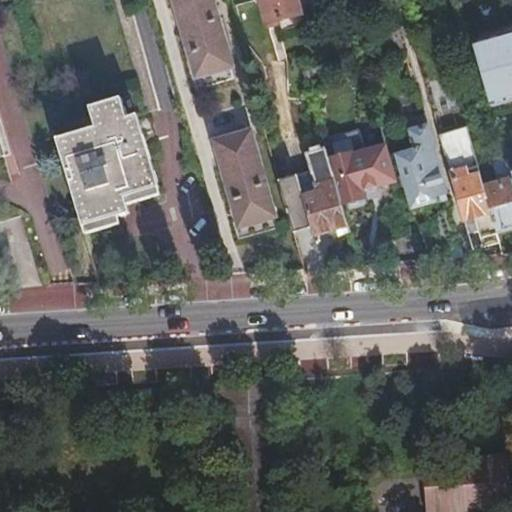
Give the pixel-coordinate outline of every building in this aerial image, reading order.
[(215,0),(181,0),(200,69),(232,60),(215,0)] [(279,36),(291,32),(281,0),(258,0),(265,22),(266,21),(268,28),(276,25),(279,36)] [(281,0),(291,32),(305,28),(302,17),(309,15),(305,1),(309,0),(281,0)] [(397,20),(381,24),(390,51),(405,47),(397,20)] [(509,175),(511,186),(511,30),(471,42),(489,105),(511,98),(511,169),(507,170),(509,175)] [(367,32),(356,35),(360,48),(370,45),(367,32)] [(93,119),(51,131),(57,152),(54,153),(74,221),(77,220),(124,207),(123,201),(120,192),(155,182),(133,108),(124,110),(118,90),(87,99),(89,108),(93,119)] [(89,108),(47,119),(51,131),(93,119),(89,108)] [(427,185),(441,182),(420,113),(406,117),(414,146),(396,151),(409,197),(429,192),(427,185)] [(437,132),(467,238),(478,235),(480,242),(497,238),(495,231),(482,183),(465,124),(437,132)] [(250,128),(218,137),(240,220),(272,211),(250,128)] [(392,171),(382,134),(355,142),(347,145),(358,182),(365,180),(392,171)] [(347,145),(325,151),(338,199),(343,201),(348,200),(359,196),(361,193),(358,182),(347,145)] [(289,221),(291,227),(311,222),(313,230),(345,221),(338,199),(325,151),(324,148),(306,153),(310,166),(277,175),(289,221)] [(482,183),(495,231),(511,226),(511,186),(509,175),(482,183)] [(120,192),(123,201),(158,190),(155,182),(120,192)] [(443,192),(441,182),(427,185),(429,192),(430,196),(443,192)] [(445,256),(461,254),(447,205),(431,209),(445,256)] [(287,511),(279,380),(216,386),(225,511),(287,511)] [(507,511),(504,461),(426,468),(428,511),(507,511)] [(315,508),(299,509),(299,511),(344,511),(344,496),(314,497),(315,508)]
